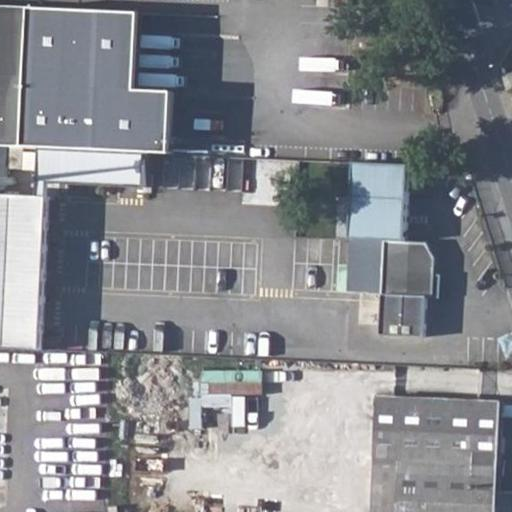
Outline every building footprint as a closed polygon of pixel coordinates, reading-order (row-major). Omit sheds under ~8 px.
[(26,148),(27,113),(30,6),(0,4),(0,146),(13,147),(26,148)] [(33,143),(178,151),(181,90),(143,88),(147,11),(40,6),(33,143)] [(26,148),(13,147),(12,170),(25,170),(40,171),(40,154),(26,154),(26,148)] [(406,165),(357,162),(354,241),(388,243),(383,336),(426,338),(428,298),(436,298),(438,259),(424,243),(402,242),(406,165)] [(379,396),(377,460),(402,462),(400,511),(511,511),(511,490),(503,490),(505,401),(379,396)] [(377,460),(374,511),(400,511),(402,462),(377,460)]
